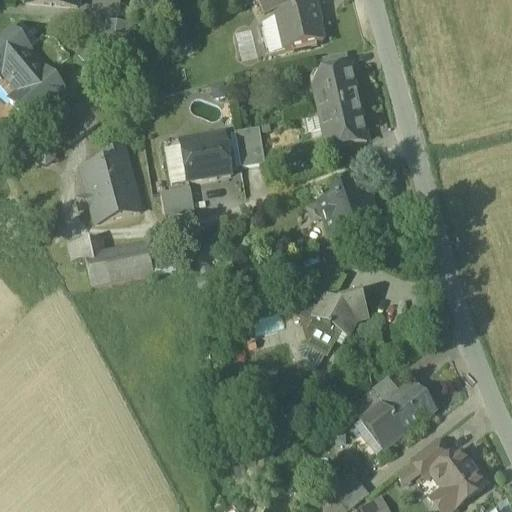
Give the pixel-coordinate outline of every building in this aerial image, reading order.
[(28,0),(28,6),(77,11),(78,0),(28,0)] [(290,7),(287,0),(266,0),(256,5),(263,19),(290,7)] [(277,22),(285,57),(322,48),(316,24),(318,24),(315,10),(276,19),(277,22)] [(285,57),(277,22),(262,29),(269,60),(285,57)] [(98,63),(106,74),(126,59),(129,29),(104,26),(101,45),(91,53),(98,63)] [(10,106),(27,127),(64,96),(46,75),(43,78),(26,57),(29,55),(12,34),(0,43),(0,78),(2,77),(19,98),(10,106)] [(78,62),(86,72),(98,63),(91,53),(78,62)] [(323,76),(323,78),(346,73),(343,60),(320,65),(323,76)] [(106,74),(98,63),(86,72),(94,83),(106,74)] [(350,72),(346,73),(350,93),(354,92),(350,72)] [(324,101),(327,116),(358,110),(354,92),(350,93),(346,73),(323,78),(323,76),(314,79),(310,85),(312,94),(314,94),(316,103),(324,101)] [(324,101),(316,103),(322,133),(330,132),(327,116),(324,101)] [(54,125),(67,149),(75,144),(103,127),(89,103),(54,125)] [(362,127),(358,110),(327,116),(330,132),(322,133),(324,143),(322,143),(324,152),(332,156),(340,155),(340,153),(362,148),(358,128),(362,127)] [(366,147),(362,127),(358,128),(362,148),(366,147)] [(235,137),(241,173),(264,169),(259,134),(235,137)] [(229,175),(241,173),(235,137),(223,139),(229,175)] [(182,152),(187,188),(216,183),(216,178),(229,176),(229,175),(223,139),(197,143),(198,149),(182,152)] [(198,149),(197,143),(181,146),(182,152),(198,149)] [(187,188),(182,152),(164,154),(170,191),(187,188)] [(80,176),(94,230),(139,218),(124,153),(100,159),(103,170),(80,176)] [(317,208),(329,241),(335,239),(358,231),(356,227),(368,223),(363,210),(369,208),(363,188),(334,198),(335,202),(317,208)] [(160,199),(164,222),(193,217),(189,194),(160,199)] [(363,210),(368,223),(374,221),(369,208),(363,210)] [(335,239),(339,250),(373,238),(368,223),(356,227),(358,231),(335,239)] [(72,267),(84,264),(84,263),(100,260),(97,244),(68,250),(72,267)] [(146,249),(153,279),(177,274),(171,244),(146,249)] [(146,249),(100,260),(84,263),(84,264),(91,293),(153,279),(146,249)] [(318,290),(336,300),(345,284),(327,274),(318,290)] [(307,349),(326,360),(339,336),(347,340),(355,326),(366,323),(360,303),(341,309),(340,311),(333,307),(336,300),(318,290),(310,305),(308,305),(303,302),(300,307),(295,309),(297,314),(293,320),(300,324),(307,349)] [(427,303),(412,303),(413,329),(428,328),(427,303)] [(316,378),(326,360),(307,349),(296,352),(300,365),(310,371),(308,374),(316,378)] [(389,384),(373,396),(381,406),(384,409),(400,397),(389,384)] [(384,409),(383,410),(406,439),(437,415),(419,392),(405,403),(400,397),(384,409)] [(352,427),(356,431),(365,424),(379,413),(376,410),(381,406),(373,396),(345,418),(352,427)] [(406,440),(406,439),(383,410),(379,413),(365,424),(388,453),(386,455),(387,455),(406,440)] [(352,427),(345,418),(326,434),(333,443),(352,427)] [(376,462),(386,455),(388,453),(365,424),(356,431),(353,433),(376,462)] [(420,480),(424,485),(431,479),(430,478),(449,463),(436,445),(410,466),(413,470),(420,480)] [(430,505),(434,511),(456,511),(484,491),(458,457),(449,463),(430,478),(431,479),(443,495),(430,505)] [(404,492),(420,480),(413,470),(397,481),(404,492)] [(331,497),(343,511),(353,511),(360,506),(369,499),(353,479),(331,497)] [(343,511),(331,497),(312,511),(343,511)] [(386,511),(380,500),(359,511),(386,511)]
